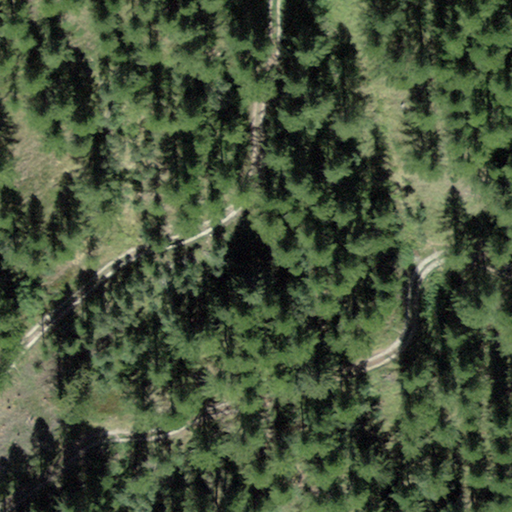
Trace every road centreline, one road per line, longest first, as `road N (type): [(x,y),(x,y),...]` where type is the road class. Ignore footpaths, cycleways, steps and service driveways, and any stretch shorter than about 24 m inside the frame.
road 1 (track): [(511,275),(464,256),(432,258),(417,274),(402,344),(386,355),(300,394),(214,411),(178,433),(94,446),(9,511)]
road 2 (track): [(0,375),(38,327),(102,271),(214,222),(250,192),(272,0)]
